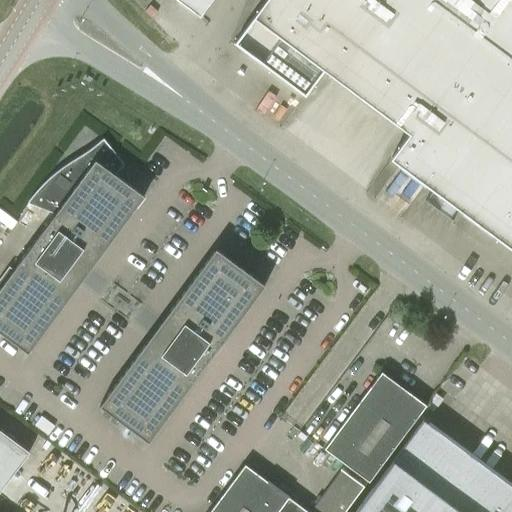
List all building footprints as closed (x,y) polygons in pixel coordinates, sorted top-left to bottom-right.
[(213,0),(174,0),(199,19),(213,0)] [(511,0),(266,0),(263,5),(260,9),(234,44),(241,50),(304,96),(323,72),(408,135),(390,160),(425,186),(511,250),(511,0)] [(28,205),(55,215),(0,288),(0,334),(27,354),(144,198),(115,176),(123,165),(103,141),(99,145),(95,148),(90,152),(81,158),(76,160),(58,173),(42,188),(28,205)] [(148,443),(264,286),(215,250),(98,407),(148,443)] [(368,482),(426,405),(381,372),(323,449),(368,482)] [(41,417),(35,426),(47,435),(53,426),(41,417)] [(511,511),(511,483),(424,418),(353,511),(511,511)] [(0,511),(0,491),(29,453),(0,431),(0,511)] [(289,496),(277,487),(275,488),(245,466),(210,511),(276,511),(288,497),(289,496)] [(309,511),(307,511),(288,497),(276,511),(345,511),(364,487),(341,470),(320,497),(322,499),(317,505),(316,504),(309,511)]
